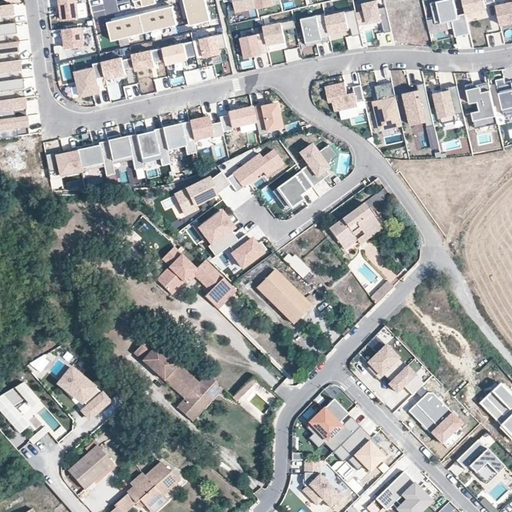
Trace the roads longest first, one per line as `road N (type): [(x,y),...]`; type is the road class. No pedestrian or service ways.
road 1 (residential): [(293,74),(72,121),(42,88),(34,0)]
road 2 (residential): [(293,74),(375,58),(511,55)]
road 3 (residential): [(475,511),(330,366)]
road 4 (residential): [(258,511),(280,479),(289,411),(330,366)]
road 5 (residential): [(330,366),(438,251)]
road 6 (residential): [(380,161),(286,228),(271,228),(254,211)]
road 7 (unclassified): [(438,251),(511,365)]
road 8 (residential): [(293,74),(306,109),(380,161)]
